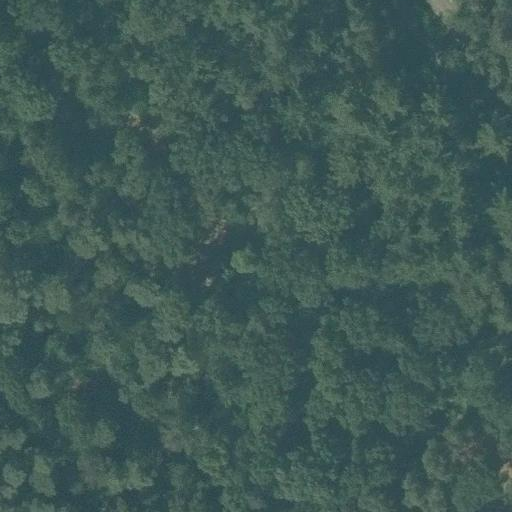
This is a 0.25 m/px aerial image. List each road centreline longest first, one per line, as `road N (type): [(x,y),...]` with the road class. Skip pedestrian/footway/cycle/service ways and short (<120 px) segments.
road 1 (track): [(200,511),(156,422),(120,391),(81,385),(0,397)]
road 2 (track): [(511,353),(440,366),(345,511)]
